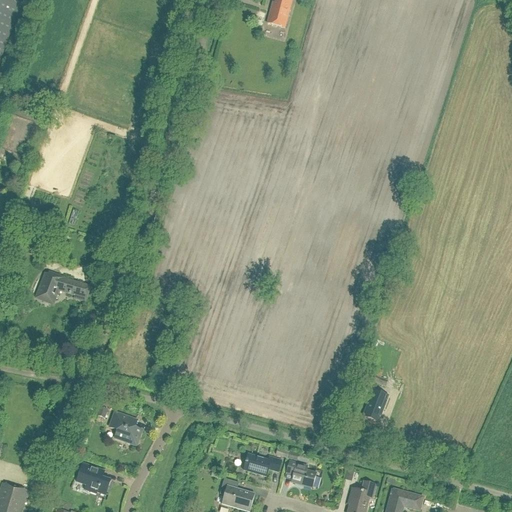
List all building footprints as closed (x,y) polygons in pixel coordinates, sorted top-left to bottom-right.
[(0,0),(0,61),(21,0),(0,0)] [(267,25),(285,29),(292,0),(276,0),(275,4),(272,4),(267,25)] [(15,236),(11,246),(20,250),(20,251),(36,258),(37,256),(38,256),(42,248),(40,246),(41,245),(35,243),(34,244),(31,242),(31,241),(25,239),(25,240),(15,236)] [(45,275),(38,294),(55,301),(59,292),(75,297),(75,299),(85,303),(90,288),(64,280),(64,279),(49,274),(48,276),(45,275)] [(357,384),(366,386),(371,371),(363,368),(357,384)] [(383,373),(384,370),(379,368),(373,384),(385,388),(388,381),(380,378),(382,373),(383,373)] [(373,392),(364,418),(376,423),(378,415),(380,416),(387,397),(373,392)] [(100,409),(98,417),(104,419),(106,410),(100,409)] [(142,432),(135,429),(129,427),(132,420),(115,414),(109,429),(117,432),(114,439),(136,447),(142,432)] [(64,443),(61,453),(56,451),(53,458),(58,460),(57,462),(63,464),(66,455),(71,440),(62,437),(61,442),(64,443)] [(277,450),(276,456),(287,459),(288,453),(277,450)] [(288,453),(287,459),(296,462),(298,456),(288,453)] [(248,456),(243,472),(266,479),(268,472),(278,474),(281,462),(269,458),(268,462),(248,456)] [(77,472),(80,465),(75,463),(72,470),(77,472)] [(311,490),(315,475),(307,472),(308,468),(289,463),(286,476),(293,478),(291,484),(311,490)] [(76,483),(82,486),(86,487),(84,491),(96,495),(97,494),(105,497),(110,482),(102,479),(96,477),(99,471),(82,465),(76,483)] [(221,505),(236,509),(245,511),(249,511),(254,496),(236,491),(238,484),(224,480),(220,492),(225,493),(221,505)] [(21,511),(28,492),(2,484),(0,491),(0,511),(21,511)] [(372,500),(375,487),(364,484),(361,493),(352,490),(349,501),(351,501),(347,511),(365,511),(369,499),(372,500)] [(418,511),(419,511),(423,499),(392,491),(386,511),(399,511),(401,508),(418,511)]
